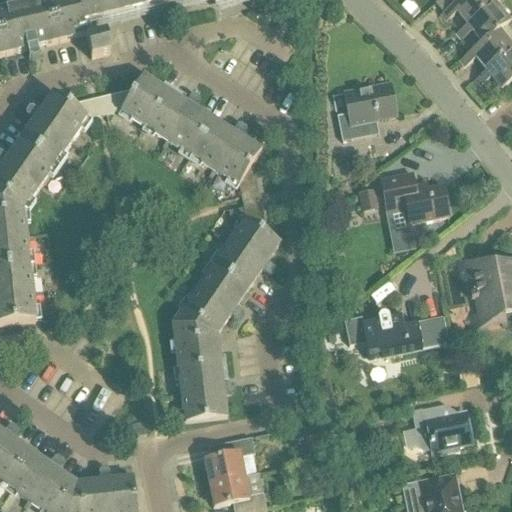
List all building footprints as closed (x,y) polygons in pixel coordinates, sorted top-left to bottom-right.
[(74,0),(81,29),(198,0),(217,0),(219,6),(245,0),(74,0)] [(456,15),(467,28),(499,2),(497,0),(493,4),(490,0),(462,0),(440,18),(445,24),(456,15)] [(31,8),(23,11),(21,11),(0,16),(0,60),(10,58),(27,54),(29,61),(33,60),(38,59),(36,52),(41,51),(71,43),(61,1),(31,8)] [(499,2),(467,28),(455,37),(461,43),(472,34),(481,46),(482,47),(498,33),(499,34),(499,33),(510,25),(511,22),(511,19),(508,22),(495,6),(499,3),(499,2)] [(482,47),(481,46),(459,64),(464,70),(475,61),(486,74),(511,53),(511,49),(511,50),(499,34),(498,33),(482,47)] [(106,38),(86,43),(91,62),(111,57),(106,38)] [(511,53),(486,74),(474,83),(479,89),(491,80),(500,92),(499,92),(501,94),(511,84),(511,53)] [(130,122),(191,160),(214,123),(195,111),(199,105),(200,103),(199,101),(194,97),(191,98),(190,100),(186,106),(182,103),(173,98),(160,89),(143,78),(139,85),(137,88),(134,92),(98,101),(102,119),(121,114),(131,121),(130,122)] [(368,126),(393,121),(387,89),(347,97),(351,117),(337,119),(342,145),(371,140),(368,126)] [(20,144),(56,169),(81,133),(80,132),(87,122),(93,121),(89,103),(67,108),(63,106),(59,103),(53,98),(44,111),(42,114),(39,117),(33,113),(31,112),(29,112),(25,117),(26,120),(27,121),(33,125),(20,144)] [(214,123),(191,160),(228,183),(228,182),(239,189),(241,201),(259,198),(256,183),(253,167),(261,153),(241,141),(245,134),(246,133),(246,130),(240,127),(238,127),(237,129),(233,135),(214,123)] [(0,208),(24,214),(38,194),(56,169),(20,144),(15,152),(7,162),(1,158),(0,157),(0,169),(2,171),(0,173),(0,208)] [(409,229),(448,222),(442,190),(415,196),(411,178),(380,184),(386,215),(406,211),(409,229)] [(376,212),(372,193),(358,196),(362,215),(376,212)] [(260,207),(243,210),(245,222),(238,233),(237,232),(212,268),(248,292),(259,277),(261,274),(267,278),(269,279),(271,279),(274,273),(274,271),(272,270),(266,266),(280,246),(266,237),(264,223),(260,207)] [(24,214),(0,208),(0,273),(30,270),(24,214)] [(511,314),(511,265),(493,269),(491,258),(457,264),(461,285),(470,283),(476,317),(468,318),(469,322),(468,322),(469,323),(511,314)] [(175,322),(172,328),(216,338),(229,319),(236,324),(237,325),(240,324),(243,319),(243,316),(241,315),(235,311),(237,308),(248,292),(212,268),(190,300),(175,322)] [(0,329),(35,326),(34,313),(35,313),(30,270),(0,273),(0,329)] [(369,363),(421,352),(416,327),(403,330),(400,318),(388,321),(388,318),(384,316),(380,317),(378,321),(378,323),(363,326),(362,321),(343,325),(349,350),(365,347),(369,363)] [(436,346),(450,339),(443,326),(429,333),(436,346)] [(216,338),(172,328),(176,363),(178,379),(183,415),(184,415),(185,427),(227,422),(224,399),(231,398),(233,397),(235,395),(234,390),(234,389),(232,388),(230,388),(223,389),(222,385),(222,381),(216,338)] [(435,411),(411,416),(415,434),(419,437),(416,441),(419,451),(423,454),(431,453),(433,461),(459,455),(458,449),(471,447),(465,417),(459,419),(456,423),(445,425),(440,422),(437,423),(435,411)] [(132,428),(134,440),(146,437),(144,426),(132,428)] [(1,434),(0,433),(0,485),(6,490),(31,455),(17,444),(13,442),(17,436),(18,434),(17,431),(12,428),(10,428),(9,430),(4,436),(1,434)] [(344,431),(326,435),(330,450),(347,447),(344,431)] [(329,453),(324,434),(305,439),(310,458),(329,453)] [(204,464),(209,487),(245,480),(241,460),(255,457),(252,441),(226,447),(229,459),(204,464)] [(45,464),(31,455),(6,490),(37,511),(70,511),(77,486),(76,486),(58,473),(62,467),(63,466),(63,463),(58,460),(55,460),(54,462),(50,468),(45,464)] [(100,484),(77,486),(70,511),(136,511),(133,480),(119,482),(110,483),(109,475),(109,473),(107,472),(100,473),(99,475),(99,477),(100,484)] [(245,480),(209,487),(214,511),(238,506),(239,511),(265,511),(259,477),(245,480)] [(460,511),(454,480),(404,490),(408,511),(460,511)]
